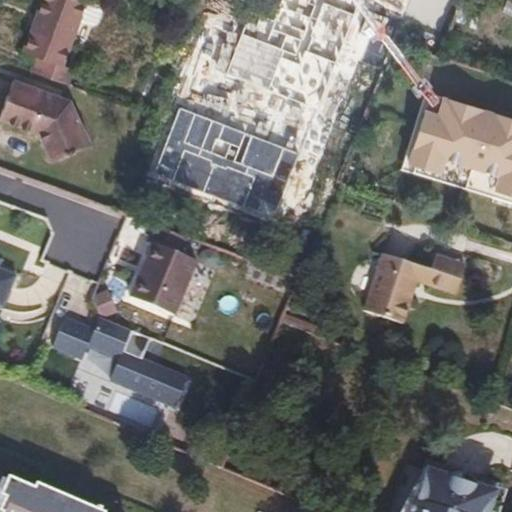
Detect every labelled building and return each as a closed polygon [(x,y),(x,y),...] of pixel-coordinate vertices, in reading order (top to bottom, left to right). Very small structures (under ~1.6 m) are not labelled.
[(31,71),(68,86),(73,71),(62,65),(81,20),(88,0),(44,0),(24,50),(38,56),(31,71)] [(89,0),(88,0),(81,20),(93,26),(98,25),(104,10),(102,4),(89,0)] [(453,27),(462,0),(432,0),(426,17),(453,27)] [(89,143),(69,100),(14,79),(0,112),(0,117),(39,134),(53,159),(89,143)] [(511,115),(427,89),(418,119),(422,120),(410,160),(438,169),(436,174),(496,193),(497,188),(511,192),(511,115)] [(148,247),(126,305),(175,324),(198,266),(148,247)] [(446,291),(455,264),(437,257),(430,271),(384,255),(364,311),(402,325),(417,282),(446,291)] [(0,256),(0,317),(2,318),(20,263),(0,256)] [(464,267),(455,264),(446,291),(455,294),(464,267)] [(108,292),(92,298),(101,319),(117,313),(108,292)] [(62,318),(52,346),(84,357),(94,329),(62,318)] [(193,380),(142,362),(150,340),(98,321),(88,349),(118,360),(108,388),(181,415),(193,380)] [(195,441),(190,453),(221,466),(227,453),(195,441)] [(488,511),(495,491),(430,471),(420,499),(415,497),(409,511),(488,511)] [(102,511),(103,510),(98,508),(96,511),(38,485),(36,489),(10,478),(2,497),(6,499),(0,511),(102,511)]
